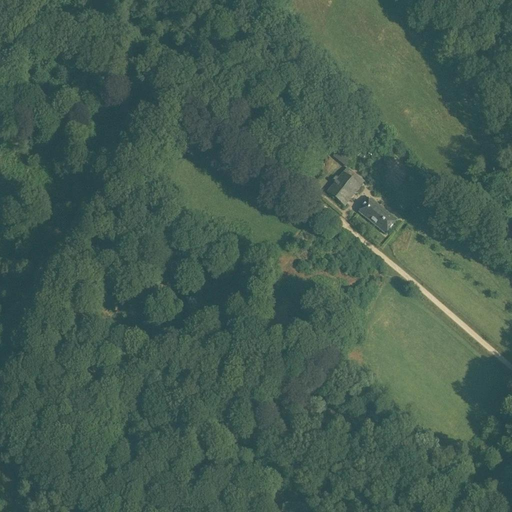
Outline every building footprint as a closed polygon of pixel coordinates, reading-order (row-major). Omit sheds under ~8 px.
[(342,161),(349,168),(353,164),(358,157),(351,150),(349,150),(347,149),(348,148),(347,147),(346,148),(343,146),(337,157),(342,161)] [(363,164),(357,170),(368,180),(373,174),(363,164)] [(343,173),(326,193),(344,208),(361,187),(343,173)] [(370,198),(358,213),(385,236),(397,221),(370,198)] [(429,216),(433,206),(425,203),(421,212),(429,216)]
